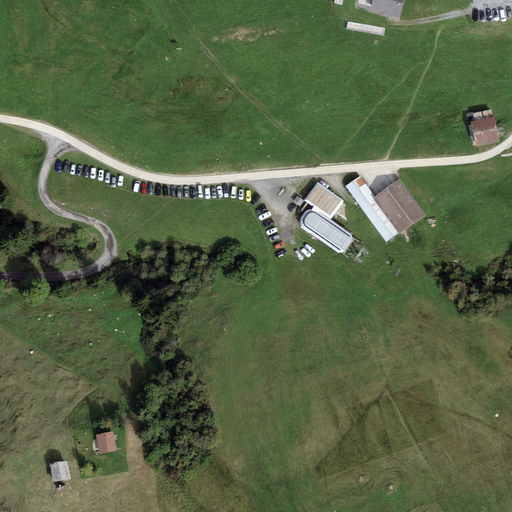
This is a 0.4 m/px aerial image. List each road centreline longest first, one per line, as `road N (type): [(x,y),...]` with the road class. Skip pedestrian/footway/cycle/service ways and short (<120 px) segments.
road 1 (unclassified): [(0,117),(172,179),(478,160),(511,142)]
road 2 (track): [(61,135),(43,176),(46,196),(59,211),(100,226),(110,251),(81,274),(0,274)]
